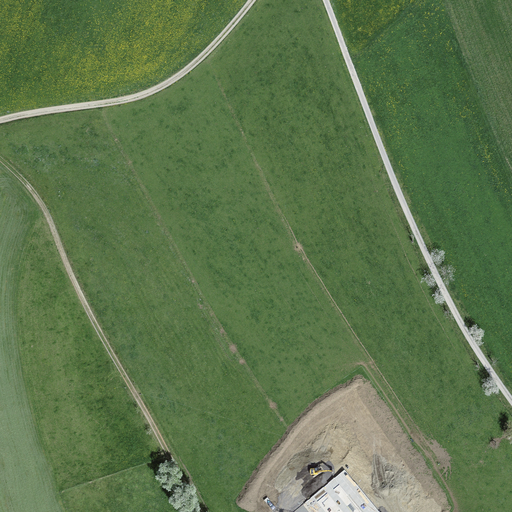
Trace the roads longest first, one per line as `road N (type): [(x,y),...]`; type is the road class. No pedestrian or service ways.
road 1 (track): [(325,0),(400,197),(462,322),(511,399)]
road 2 (track): [(0,124),(142,98),(176,80),(252,0)]
